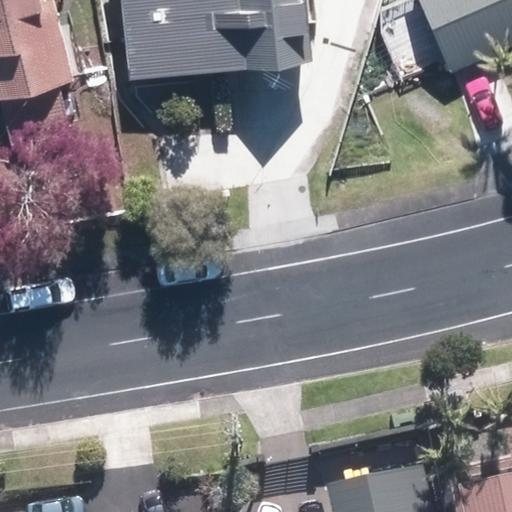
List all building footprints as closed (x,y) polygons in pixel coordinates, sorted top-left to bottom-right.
[(0,0),(0,91),(79,74),(62,0),(0,0)] [(130,0),(136,69),(320,54),(315,0),(130,0)] [(511,0),(429,0),(459,67),(511,43),(511,0)] [(434,511),(424,463),(332,484),(337,511),(434,511)] [(511,511),(511,470),(460,482),(466,511),(511,511)]
